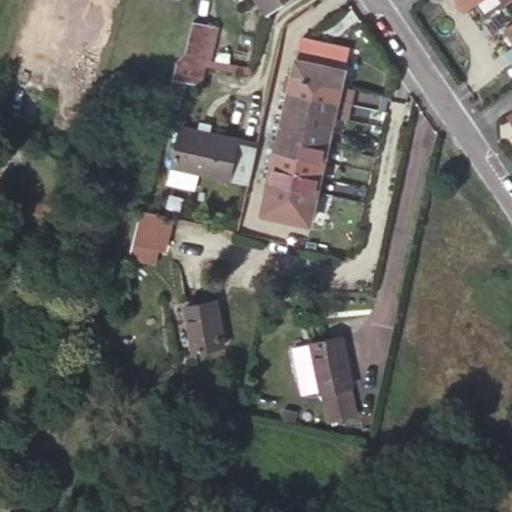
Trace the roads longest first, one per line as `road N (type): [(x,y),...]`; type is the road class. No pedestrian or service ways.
road 1 (residential): [(511,208),(376,0)]
road 2 (unknown): [(238,197),(274,33),(339,0)]
